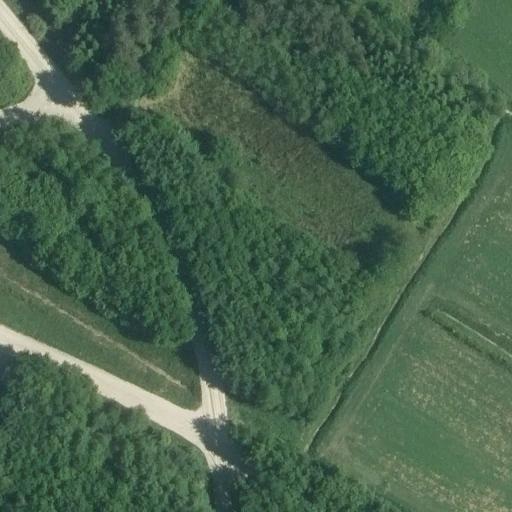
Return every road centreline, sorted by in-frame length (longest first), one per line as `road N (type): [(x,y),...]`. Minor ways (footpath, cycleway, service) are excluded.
road 1 (unknown): [(75,103),(161,224),(191,286),(221,446)]
road 2 (unknown): [(0,334),(221,446)]
